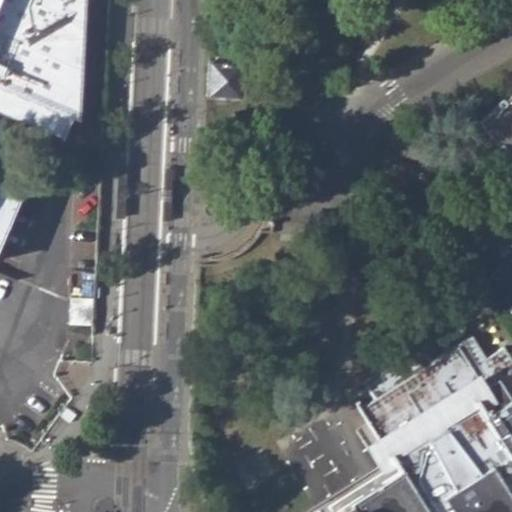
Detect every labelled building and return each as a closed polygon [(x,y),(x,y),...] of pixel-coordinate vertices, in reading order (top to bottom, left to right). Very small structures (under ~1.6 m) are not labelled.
[(0,0),(0,111),(62,137),(72,115),(77,117),(82,0),(0,0)] [(205,93),(237,95),(239,73),(247,73),(248,55),(221,50),(220,52),(207,52),(205,93)] [(511,89),(479,115),(502,144),(497,148),(503,155),(508,151),(511,155),(511,89)] [(126,167),(118,166),(117,190),(115,217),(123,217),(126,167)] [(161,219),(169,219),(170,195),(171,168),(164,168),(161,219)] [(0,228),(14,195),(0,188),(0,228)] [(364,423),(395,471),(353,497),(330,511),(511,511),(511,360),(503,347),(485,356),(470,333),(429,359),(420,345),(360,383),(371,400),(355,409),(364,423)] [(395,471),(364,423),(353,430),(376,465),(304,511),(330,511),(353,497),(395,471)]
